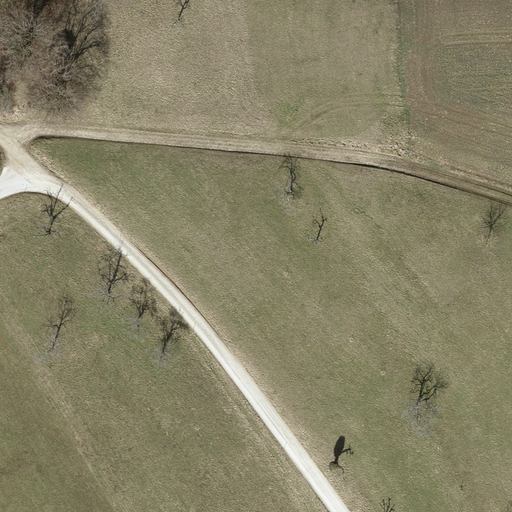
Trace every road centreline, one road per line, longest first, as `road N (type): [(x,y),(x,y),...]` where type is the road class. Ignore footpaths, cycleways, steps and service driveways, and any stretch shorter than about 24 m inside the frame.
road 1 (track): [(6,138),(45,129),(379,158),(511,199)]
road 2 (track): [(337,511),(214,344),(133,251),(0,135)]
